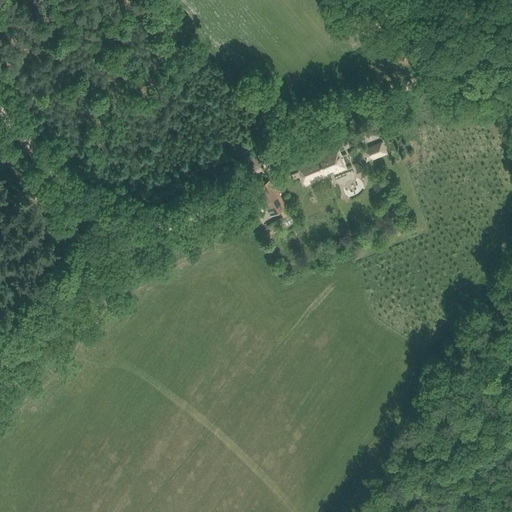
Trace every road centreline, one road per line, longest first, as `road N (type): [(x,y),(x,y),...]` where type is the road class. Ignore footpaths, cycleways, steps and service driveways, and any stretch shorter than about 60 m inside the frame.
road 1 (track): [(144,245),(280,150),(364,110),(511,59)]
road 2 (track): [(144,245),(97,226),(0,110)]
road 3 (track): [(95,276),(0,382)]
